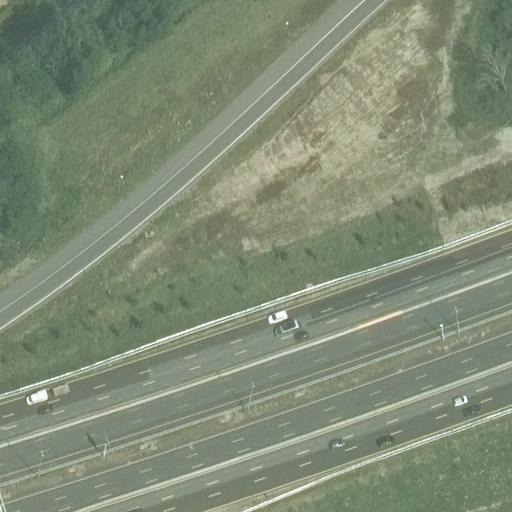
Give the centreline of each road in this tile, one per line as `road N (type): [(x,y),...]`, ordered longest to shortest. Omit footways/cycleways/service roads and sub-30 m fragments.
road 1 (motorway): [(511,271),(0,447)]
road 2 (motorway): [(368,0),(82,259),(0,320)]
road 3 (motorway): [(67,511),(511,360)]
